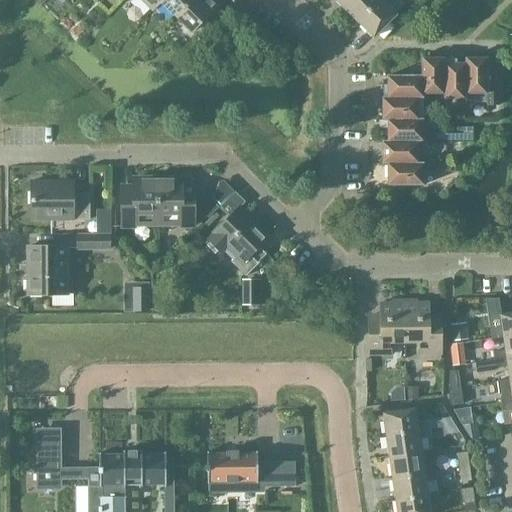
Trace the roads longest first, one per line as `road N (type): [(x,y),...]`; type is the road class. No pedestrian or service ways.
road 1 (residential): [(511,267),(357,268),(288,232),(332,191),(336,62),(277,0)]
road 2 (residential): [(348,511),(338,406),(325,378),(87,377)]
